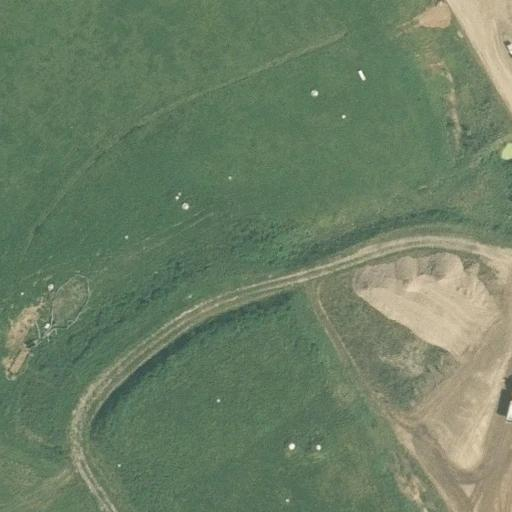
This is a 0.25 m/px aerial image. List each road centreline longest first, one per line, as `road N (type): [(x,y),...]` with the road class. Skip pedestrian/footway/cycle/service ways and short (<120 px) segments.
road 1 (track): [(511,253),(376,252),(221,307),(128,351),(72,437),(122,511)]
road 2 (track): [(471,511),(511,396)]
